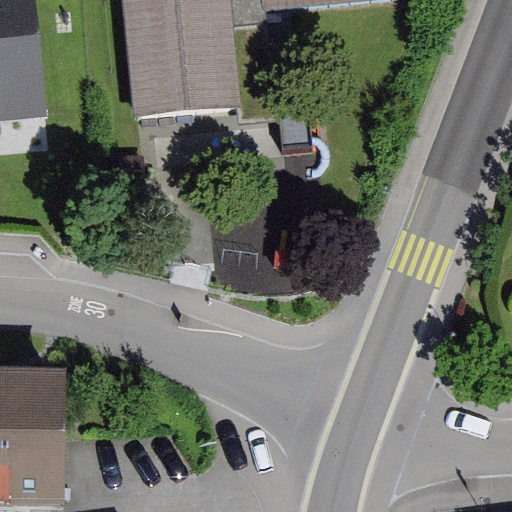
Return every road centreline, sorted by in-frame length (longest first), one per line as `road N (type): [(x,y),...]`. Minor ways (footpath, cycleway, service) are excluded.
road 1 (residential): [(511,21),(362,421)]
road 2 (residential): [(0,303),(85,316),(362,421)]
road 3 (residential): [(362,421),(417,438),(511,449)]
